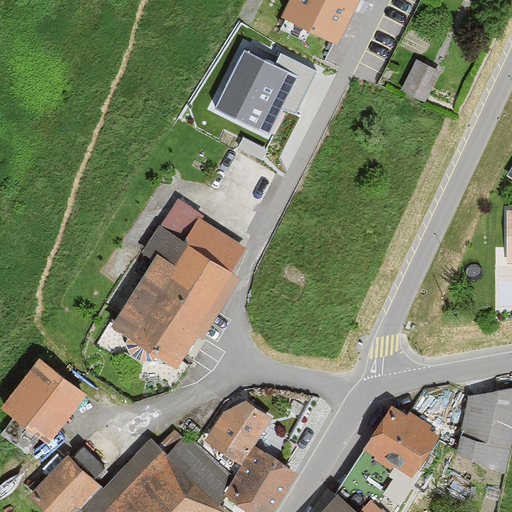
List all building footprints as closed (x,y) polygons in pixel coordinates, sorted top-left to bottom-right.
[(289,0),(282,15),(333,41),(353,0),(289,0)] [(297,77),(245,51),(216,108),(268,135),(297,77)] [(441,67),(417,55),(401,88),(425,100),(441,67)] [(231,265),(244,243),(198,216),(176,255),(159,245),(116,318),(181,356),(196,329),(204,333),(240,271),(231,265)] [(41,357),(5,405),(45,435),(81,388),(41,357)] [(511,443),(511,387),(468,394),(456,451),(506,472),(511,443)] [(225,411),(206,439),(242,464),(227,486),(266,511),(296,468),(254,440),(273,413),(239,391),(225,411)] [(436,432),(388,403),(366,440),(413,469),(436,432)] [(152,438),(84,507),(89,511),(226,511),(228,511),(152,438)] [(83,440),(74,450),(94,469),(103,460),(83,440)] [(66,511),(99,479),(69,449),(31,487),(55,511),(66,511)] [(362,511),(336,488),(313,511),(362,511)]
